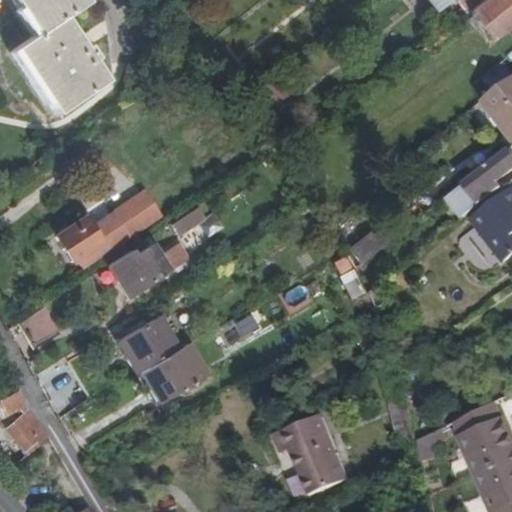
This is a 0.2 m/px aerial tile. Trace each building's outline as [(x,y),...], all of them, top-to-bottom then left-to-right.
[(57,116),(107,82),(93,63),(97,61),(89,49),(85,51),(64,19),(86,5),(83,0),(10,0),(37,38),(15,53),(57,116)] [(467,14),(484,0),(452,0),(465,16),(467,14)] [(511,26),(511,10),(503,0),(484,0),(467,14),(490,44),(511,26)] [(448,29),(410,60),(416,69),(455,37),(448,29)] [(482,83),(493,98),(511,82),(511,77),(504,66),(482,83)] [(248,98),(256,109),(284,86),(276,75),(248,98)] [(511,135),(511,82),(493,98),(487,103),(511,135)] [(477,211),(502,192),(495,184),(511,171),(511,149),(442,203),(448,210),(466,196),(477,211)] [(506,264),(511,259),(511,190),(474,220),(506,264)] [(95,230),(89,220),(59,239),(75,264),(77,263),(81,270),(160,218),(147,197),(95,230)] [(209,215),(180,238),(190,251),(219,227),(209,215)] [(359,267),(390,244),(377,228),(347,251),(359,267)] [(119,287),(128,301),(170,274),(160,260),(152,248),(134,260),(130,254),(107,269),(119,287)] [(170,274),(185,264),(176,250),(160,260),(170,274)] [(106,294),(119,287),(107,269),(95,277),(106,294)] [(289,306),(309,298),(304,284),(284,292),(289,306)] [(46,310),(18,328),(33,354),(62,337),(46,310)] [(254,312),(235,320),(242,337),(261,330),(254,312)] [(136,380),(137,379),(141,376),(179,355),(159,322),(117,347),(136,380)] [(234,322),(219,328),(227,347),(242,341),(234,322)] [(141,376),(153,396),(200,369),(188,349),(179,355),(141,376)] [(381,368),(390,407),(408,403),(401,376),(397,359),(381,368)] [(161,409),(208,382),(200,369),(153,396),(161,408),(161,409)] [(37,386),(48,404),(72,390),(62,372),(37,386)] [(137,379),(149,398),(153,396),(141,376),(137,379)] [(29,459),(47,443),(50,441),(39,428),(27,415),(18,394),(3,403),(0,404),(0,422),(20,412),(25,420),(8,434),(29,459)] [(149,398),(157,410),(157,411),(161,409),(161,408),(153,396),(149,398)] [(400,451),(418,446),(418,445),(408,403),(390,407),(400,451)] [(493,511),(511,511),(511,452),(511,450),(511,449),(511,438),(504,422),(502,423),(495,406),(457,425),(493,511)] [(285,433),(293,452),(313,498),(350,483),(321,418),(285,433)] [(283,456),(293,452),(285,433),(276,438),(283,456)] [(447,449),(440,433),(421,442),(429,458),(447,449)]
